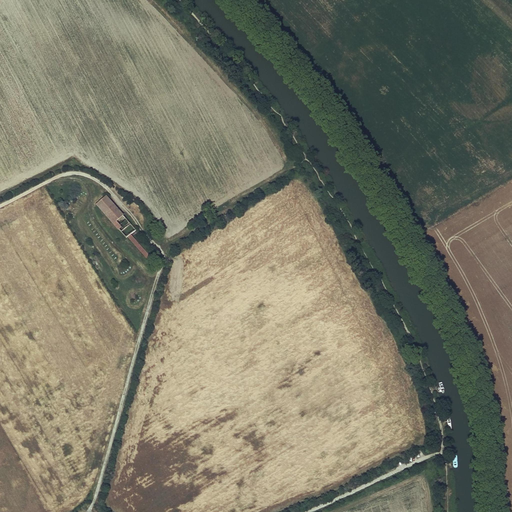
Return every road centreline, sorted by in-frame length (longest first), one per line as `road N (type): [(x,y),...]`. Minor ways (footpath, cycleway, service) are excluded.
road 1 (track): [(307,158),(160,252),(90,511)]
road 2 (track): [(0,204),(55,174),(83,171),(111,191),(160,252)]
road 3 (track): [(309,511),(443,451)]
